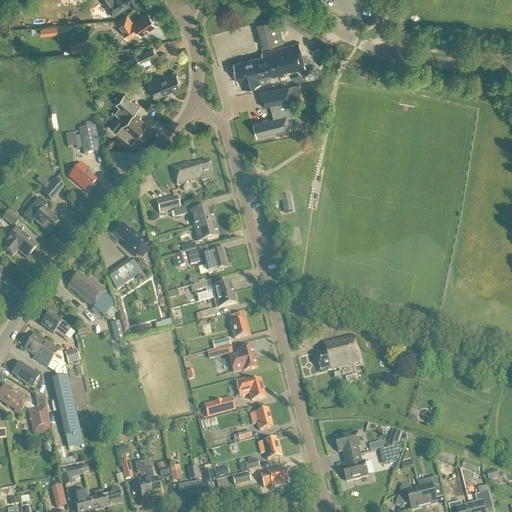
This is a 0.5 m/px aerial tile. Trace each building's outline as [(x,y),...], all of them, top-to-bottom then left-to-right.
[(86,0),(60,0),(62,8),(87,5),(86,0)] [(103,0),(104,1),(105,0),(115,15),(117,14),(131,5),(132,7),(141,1),(140,0),(103,0)] [(141,35),(157,25),(148,11),(133,21),(128,14),(116,21),(127,38),(138,31),(141,35)] [(278,18),(257,24),(263,48),(285,43),(278,18)] [(312,38),(314,34),(289,18),(286,21),(312,38)] [(41,27),(42,36),(58,34),(57,26),(41,27)] [(83,42),(71,44),(72,52),(84,50),(83,42)] [(300,43),(276,49),(262,52),(263,56),(234,63),(240,83),(242,83),(243,87),(272,80),(271,77),(306,68),(300,43)] [(142,65),(151,62),(149,58),(156,55),(153,48),(143,52),(142,50),(134,53),(138,63),(142,65)] [(177,85),(180,84),(176,75),(172,77),(170,72),(148,82),(155,99),(166,94),(165,92),(171,89),(172,91),(179,89),(177,85)] [(271,105),(272,111),(291,107),(290,101),(303,98),(299,84),(289,86),(288,83),(259,90),(263,107),(271,105)] [(135,137),(147,124),(134,112),(139,108),(125,95),(117,102),(118,104),(115,107),(117,109),(114,112),(125,122),(123,125),(122,125),(116,132),(128,143),(134,136),(135,137)] [(291,107),(272,111),(274,118),(253,123),(257,138),(290,130),(287,116),(293,115),(291,107)] [(74,138),(76,150),(82,149),(83,155),(94,153),(93,148),(95,148),(91,123),(85,124),(86,129),(78,130),(80,137),(74,138)] [(200,184),(213,180),(208,162),(189,167),(189,165),(171,170),(177,187),(199,181),(200,184)] [(87,194),(97,182),(88,173),(89,171),(82,164),(72,175),(71,174),(69,176),(71,177),(70,178),(87,194)] [(42,195),(55,204),(67,188),(55,179),(51,185),(41,177),(37,184),(46,190),(42,195)] [(288,197),(280,199),(283,213),(291,212),(288,197)] [(156,203),(159,215),(180,209),(176,198),(156,203)] [(40,200),(23,218),(32,225),(34,223),(48,236),(59,224),(44,210),(47,207),(40,200)] [(175,220),(187,216),(185,209),(173,213),(175,220)] [(190,215),(194,229),(213,223),(210,209),(190,215)] [(2,219),(14,229),(20,222),(18,220),(19,219),(10,212),(9,213),(8,212),(2,219)] [(213,223),(194,229),(199,245),(218,239),(213,223)] [(135,259),(148,245),(140,238),(139,239),(129,230),(128,231),(122,226),(114,235),(130,250),(128,253),(135,259)] [(13,258),(18,252),(27,260),(38,247),(18,230),(7,243),(8,243),(3,249),(13,258)] [(184,254),(196,251),(195,245),(182,248),(184,254)] [(198,252),(187,255),(190,266),(204,262),(207,274),(213,273),(226,269),(221,252),(200,258),(198,252)] [(178,267),(186,265),(183,255),(176,257),(178,267)] [(106,275),(116,291),(140,275),(130,260),(106,275)] [(78,296),(104,318),(113,306),(111,301),(104,295),(106,293),(96,284),(95,284),(89,280),(87,282),(79,275),(68,288),(78,296)] [(194,293),(205,290),(206,294),(196,296),(198,303),(216,299),(233,294),(230,283),(206,290),(205,284),(193,287),(194,293)] [(236,305),(233,294),(216,299),(219,310),(200,315),(202,321),(215,317),(213,311),(236,305)] [(64,339),(71,330),(50,314),(41,326),(53,334),(55,330),(60,334),(58,336),(64,339)] [(234,340),(248,337),(242,315),(234,317),(236,324),(230,325),(234,340)] [(176,323),(174,323),(175,328),(182,327),(180,320),(175,321),(176,323)] [(160,324),(155,326),(156,331),(162,329),(162,330),(172,328),(170,321),(160,324)] [(119,323),(110,325),(115,343),(123,341),(119,323)] [(34,359),(47,368),(47,367),(56,372),(58,380),(52,381),(65,439),(66,438),(69,449),(82,446),(79,435),(80,435),(71,394),(61,352),(34,335),(25,350),(36,357),(34,359)] [(329,372),(361,363),(354,338),(325,346),(327,354),(317,357),(321,372),(328,370),(329,372)] [(213,344),(215,352),(229,348),(228,340),(213,344)] [(386,340),(386,344),(384,353),(399,355),(401,342),(386,340)] [(231,356),(229,348),(215,352),(207,354),(209,362),(231,356)] [(238,356),(229,358),(233,375),(243,372),(243,373),(256,370),(251,349),(237,353),(238,356)] [(80,362),(76,351),(64,355),(68,366),(80,362)] [(31,388),(39,376),(19,364),(12,374),(19,378),(18,380),(31,388)] [(425,369),(424,376),(432,378),(433,370),(425,369)] [(192,371),(186,373),(188,380),(194,378),(192,371)] [(239,398),(249,395),(251,402),(264,399),(259,381),(247,385),(246,381),(235,383),(239,398)] [(19,415),(29,398),(15,391),(14,392),(5,387),(0,394),(0,401),(15,410),(14,412),(19,415)] [(36,409),(27,411),(33,436),(51,432),(43,401),(33,395),(36,409)] [(230,400),(205,407),(208,420),(234,413),(230,400)] [(260,432),(272,428),(267,411),(250,415),(253,426),(258,424),(260,432)] [(215,420),(200,423),(202,431),(217,427),(215,420)] [(234,444),(251,439),(250,432),(237,435),(237,436),(233,437),(234,444)] [(343,453),(345,460),(360,456),(358,449),(360,448),(356,434),(335,439),(339,454),(343,453)] [(387,449),(402,445),(404,438),(393,434),(387,449)] [(267,461),(280,458),(275,440),(258,444),(261,456),(266,455),(267,461)] [(43,445),(46,458),(53,456),(50,444),(43,445)] [(403,445),(385,450),(389,465),(396,463),(403,445)] [(360,456),(345,460),(347,468),(343,469),(347,483),(368,478),(364,463),(362,464),(360,456)] [(123,482),(118,458),(110,460),(116,484),(123,482)] [(142,462),(145,474),(150,473),(149,469),(154,468),(152,460),(142,462)] [(257,461),(245,465),(247,472),(259,469),(257,461)] [(146,476),(145,474),(142,462),(138,463),(140,474),(139,474),(141,483),(137,484),(141,502),(151,499),(146,476)] [(126,463),(121,464),(125,481),(133,479),(130,467),(127,467),(126,463)] [(94,465),(81,468),(83,474),(88,473),(89,477),(96,475),(94,465)] [(179,467),(169,469),(172,483),(181,482),(179,467)] [(80,468),(61,473),(63,484),(64,488),(72,486),(71,480),(82,478),(80,468)] [(195,479),(193,468),(186,469),(189,480),(195,479)] [(167,469),(158,471),(160,478),(169,476),(167,469)] [(283,469),(260,475),(264,488),(271,486),(271,487),(287,483),(283,469)] [(203,473),(205,485),(214,483),(212,471),(203,473)] [(145,474),(146,476),(151,499),(161,497),(156,479),(152,480),(151,475),(150,473),(145,474)] [(232,479),(234,487),(250,483),(248,475),(232,479)] [(426,487),(419,489),(424,509),(437,506),(434,493),(440,491),(437,478),(424,482),(426,487)] [(195,484),(200,508),(210,506),(207,490),(203,491),(201,482),(195,484)] [(200,508),(195,484),(178,487),(181,503),(188,502),(190,510),(200,508)] [(412,511),(424,509),(419,489),(411,491),(410,489),(403,486),(396,506),(404,509),(404,506),(410,505),(411,511),(412,511)] [(477,504),(469,506),(470,511),(484,511),(493,510),(487,487),(478,489),(480,495),(475,497),(477,504)] [(61,488),(52,490),(57,510),(65,508),(61,488)] [(112,496),(104,498),(107,509),(121,506),(117,491),(111,492),(112,496)] [(95,500),(89,501),(91,511),(94,511),(107,509),(104,498),(103,492),(94,494),(95,500)] [(87,493),(73,496),(75,505),(76,511),(91,511),(89,501),(87,493)] [(262,498),(264,505),(271,503),(269,496),(262,498)] [(19,498),(9,500),(11,507),(20,505),(19,498)] [(461,503),(448,506),(450,511),(470,511),(469,506),(462,508),(461,503)]
